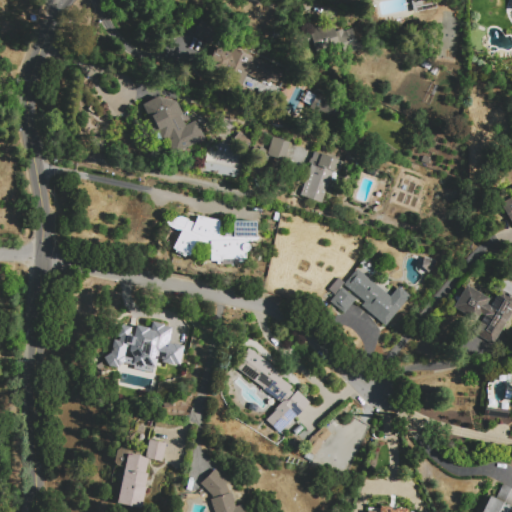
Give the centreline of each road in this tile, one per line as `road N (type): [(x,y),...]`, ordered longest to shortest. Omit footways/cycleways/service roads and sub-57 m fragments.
road 1 (residential): [(35,511),(30,378),(40,255),(27,95),(56,0)]
road 2 (residential): [(379,389),(356,379),(294,316),(268,305),(40,255)]
